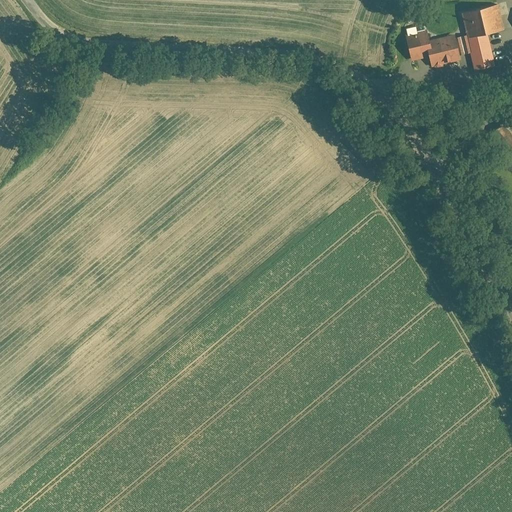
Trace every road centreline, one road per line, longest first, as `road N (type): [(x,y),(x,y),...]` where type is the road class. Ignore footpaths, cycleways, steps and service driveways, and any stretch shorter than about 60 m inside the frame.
road 1 (unclassified): [(430,167),(389,104),(359,78),(312,59),(84,42),(58,34),(27,0)]
road 2 (unclassified): [(511,314),(430,167)]
